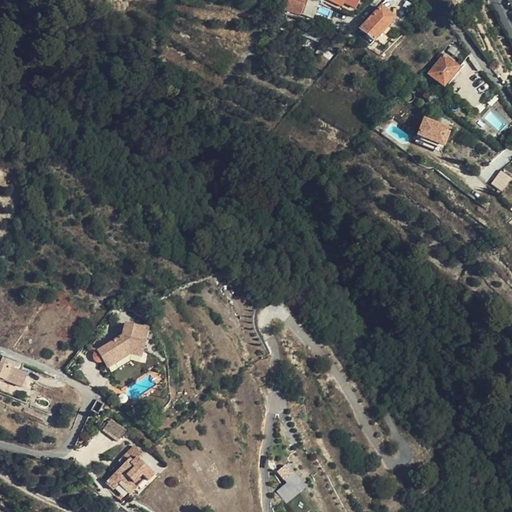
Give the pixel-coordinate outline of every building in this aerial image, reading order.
[(305,0),(288,0),(285,10),(299,16),(305,0)] [(338,0),(343,3),(342,5),(354,13),(360,0),(338,0)] [(374,44),(394,21),(380,9),(360,32),(374,44)] [(450,60),(459,68),(463,63),(468,57),(458,50),(450,60)] [(443,88),(458,69),(449,61),(441,55),(437,59),(440,62),(429,76),(443,88)] [(450,60),(449,61),(458,69),(443,88),(446,90),(466,64),(463,63),(459,68),(450,60)] [(400,111),(395,107),(387,115),(392,120),(400,111)] [(450,132),(424,121),(416,142),(442,152),(450,132)] [(442,152),(416,142),(415,145),(441,155),(442,152)] [(511,180),(501,173),(491,186),(502,194),(511,180)] [(143,354),(149,331),(125,325),(122,340),(118,339),(97,352),(108,370),(116,365),(113,361),(130,351),(143,354)] [(26,376),(29,369),(8,359),(3,370),(0,368),(0,383),(9,388),(10,385),(27,393),(34,379),(26,376)] [(125,432),(110,421),(102,432),(117,443),(125,432)] [(121,489),(129,495),(134,489),(137,492),(145,483),(148,485),(154,477),(138,463),(143,457),(133,449),(118,465),(125,471),(120,476),(118,474),(105,488),(114,496),(121,489)] [(278,472),(280,474),(283,479),(285,481),(293,475),(287,465),(278,472)] [(297,480),(293,475),(285,481),(289,486),(297,480)] [(134,489),(129,495),(132,498),(137,492),(134,489)]
